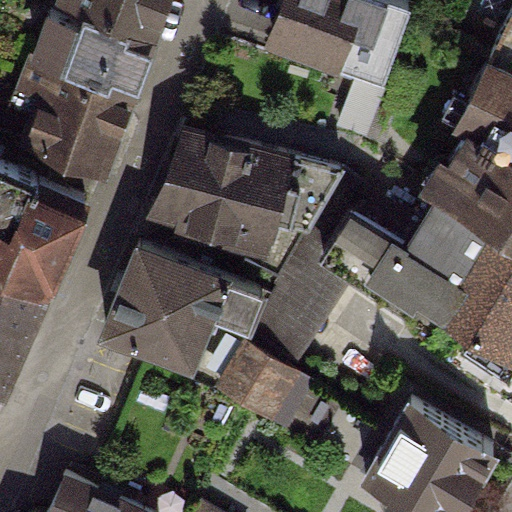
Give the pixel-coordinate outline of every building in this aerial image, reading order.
[(151,46),(166,0),(66,0),(65,4),(87,12),(84,21),(151,46)] [(408,1),(405,0),(290,0),(277,38),(382,74),(408,1)] [(511,7),(490,52),(511,62),(511,7)] [(36,52),(135,88),(151,46),(84,21),(51,10),(36,52)] [(135,88),(36,52),(17,103),(38,110),(33,125),(28,138),(103,169),(110,152),(135,88)] [(440,186),(511,231),(511,62),(490,52),(458,116),(466,132),(432,184),(440,186)] [(361,74),(346,116),(371,125),(386,83),(361,74)] [(245,138),(189,126),(156,207),(266,235),(257,261),(279,272),(343,159),(245,138)] [(0,266),(46,286),(86,193),(0,154),(0,266)] [(511,231),(440,186),(409,236),(359,205),(372,183),(345,167),(319,209),(340,222),(322,251),(412,307),(420,294),(469,324),(449,356),(510,394),(511,390),(511,231)] [(264,286),(139,237),(105,323),(192,357),(211,310),(249,325),(264,286)] [(0,380),(3,382),(46,286),(0,266),(0,380)] [(280,430),(312,379),(245,336),(213,387),(280,430)] [(410,378),(364,464),(440,511),(461,511),(504,437),(410,378)] [(158,511),(159,511),(67,468),(46,511),(158,511)] [(234,511),(206,493),(193,511),(234,511)]
